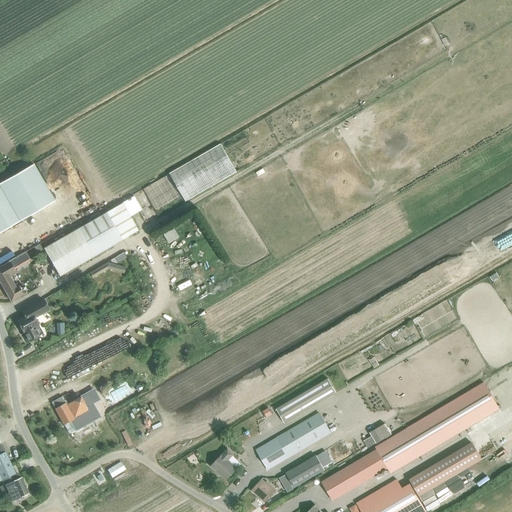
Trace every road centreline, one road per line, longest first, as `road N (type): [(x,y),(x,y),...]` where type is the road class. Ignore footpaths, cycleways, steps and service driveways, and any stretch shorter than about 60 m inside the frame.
road 1 (unclassified): [(57,489),(121,454),(225,511)]
road 2 (unclassified): [(57,489),(20,426),(0,329)]
